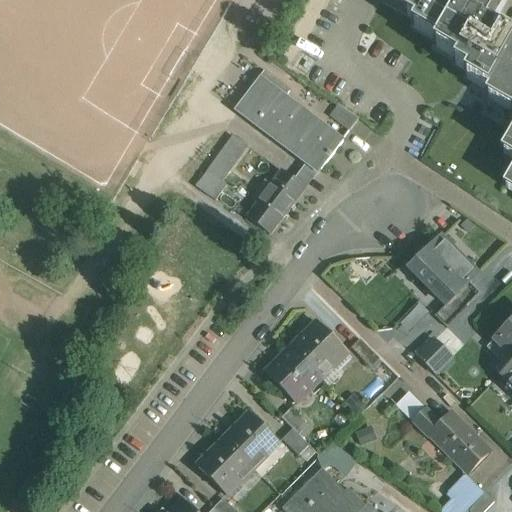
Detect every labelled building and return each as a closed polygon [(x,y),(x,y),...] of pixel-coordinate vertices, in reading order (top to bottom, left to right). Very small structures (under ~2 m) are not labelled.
[(437,40),(461,0),(385,0),(384,2),(415,20),(412,26),(437,40)] [(485,0),(461,0),(437,40),(434,45),(457,58),(454,63),(468,71),(465,76),(489,90),(486,96),(511,110),(511,109),(511,37),(488,24),(498,7),(485,0)] [(298,83),(272,64),(260,79),(286,99),(298,83)] [(342,142),(323,127),(286,99),(260,79),(238,108),(321,171),(343,142),(342,142)] [(359,120),(339,106),(323,127),(342,142),(359,120)] [(511,133),(502,151),(511,156),(511,172),(504,186),(511,190),(511,133)] [(234,138),(207,173),(220,183),(221,182),(246,147),(234,138)] [(314,172),(307,166),(299,177),(306,182),(314,172)] [(220,183),(207,173),(196,188),(216,202),(227,187),(221,182),(220,183)] [(305,191),(281,173),(264,196),(287,214),(305,191)] [(287,214),(264,196),(246,219),(270,237),(287,214)] [(441,239),(410,270),(446,307),(469,284),(478,276),(441,239)] [(403,279),(395,287),(406,297),(412,290),(406,284),(407,283),(403,279)] [(469,284),(446,307),(435,317),(439,321),(438,321),(447,329),(480,296),(469,284)] [(511,323),(494,342),(511,359),(511,323)] [(348,356),(317,325),(291,351),(322,382),(348,356)] [(381,362),(361,341),(352,351),(372,371),(381,362)] [(435,342),(418,359),(426,367),(443,350),(435,342)] [(443,350),(426,367),(435,376),(452,359),(443,350)] [(322,382),(291,351),(265,376),(296,408),(322,382)] [(511,364),(501,376),(511,386),(508,390),(511,394),(511,364)] [(308,429),(291,412),(282,421),(294,433),(299,438),(308,429)] [(249,416),(224,442),(255,473),(281,447),(249,416)] [(451,416),(431,437),(469,475),(489,455),(451,416)] [(299,438),(294,433),(283,444),(299,460),(310,448),(299,438)] [(224,442),(197,470),(228,501),(255,473),(224,442)] [(337,442),(324,455),(345,477),(358,465),(337,442)] [(322,472),(283,511),(284,511),(311,511),(312,511),(361,511),(365,509),(348,492),(343,497),(335,488),(337,486),(322,472)] [(469,511),(484,496),(465,478),(448,496),(465,511),(469,511)] [(484,496),(469,511),(485,511),(494,503),(486,495),(484,496)] [(231,511),(223,503),(215,511),(214,511),(231,511)]
